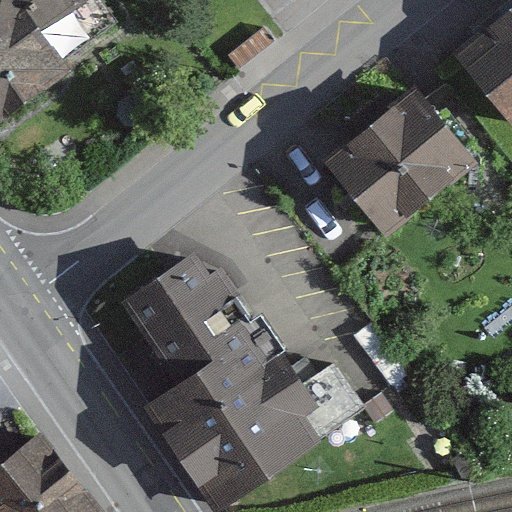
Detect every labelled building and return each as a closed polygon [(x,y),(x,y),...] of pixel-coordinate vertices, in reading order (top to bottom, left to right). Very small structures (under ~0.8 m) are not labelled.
[(0,0),(0,119),(68,72),(45,40),(100,0),(0,0)] [(511,3),(451,53),(511,127),(511,3)] [(410,88),(319,159),(382,239),(473,168),(410,88)] [(199,254),(122,306),(178,388),(147,409),(217,511),(220,511),(327,439),(199,254)] [(95,511),(39,442),(0,473),(0,511),(95,511)]
